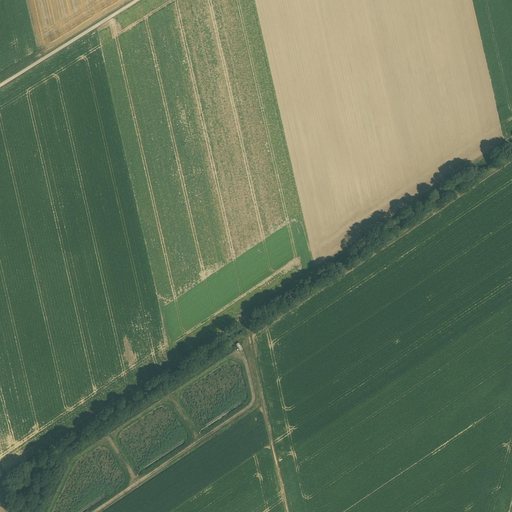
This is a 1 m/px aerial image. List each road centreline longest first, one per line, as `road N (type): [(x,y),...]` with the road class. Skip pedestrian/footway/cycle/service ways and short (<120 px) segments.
road 1 (track): [(511,137),(62,442),(17,511)]
road 2 (track): [(288,511),(244,317)]
road 3 (track): [(0,87),(140,0)]
